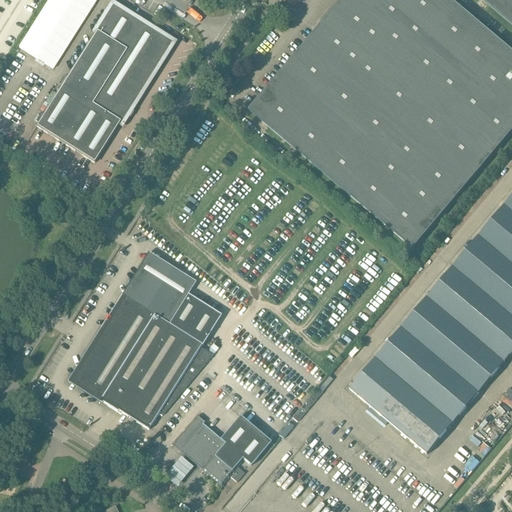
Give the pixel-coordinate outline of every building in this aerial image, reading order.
[(511,0),(342,0),(249,111),(273,131),(413,250),(511,132),(511,0)] [(42,112),(36,122),(39,124),(36,127),(94,164),(121,123),(122,124),(169,50),(166,38),(115,6),(110,12),(108,11),(94,32),(96,33),(44,114),(42,112)] [(511,212),(505,206),(479,237),(511,264),(511,212)] [(511,264),(479,237),(453,268),(511,317),(511,264)] [(150,256),(124,297),(112,316),(115,319),(106,333),(103,331),(72,379),(83,385),(80,389),(118,413),(119,411),(149,431),(159,415),(162,417),(213,356),(201,349),(222,317),(188,296),(195,285),(150,256)] [(511,317),(453,268),(427,299),(505,364),(511,355),(511,317)] [(505,364),(427,299),(401,330),(479,395),(505,364)] [(401,330),(376,361),(453,426),(479,395),(401,330)] [(352,359),(360,349),(356,346),(348,355),(352,359)] [(453,426),(376,361),(350,392),(427,457),(453,426)] [(313,404),(321,395),(317,391),(309,400),(313,404)] [(301,410),(305,414),(313,404),(308,400),(301,410)] [(501,402),(491,412),(507,429),(511,424),(503,415),(509,410),(501,402)] [(300,410),(292,420),(297,424),(305,414),(300,410)] [(200,465),(204,469),(202,470),(208,475),(209,475),(221,485),(228,476),(237,483),(245,474),(237,468),(244,460),(251,467),(271,443),(240,417),(220,441),(200,465)] [(198,463),(200,465),(220,441),(203,425),(204,424),(197,418),(174,445),(197,464),(198,463)] [(289,423),(278,436),(283,440),(294,427),(289,423)] [(172,470),(164,479),(176,489),(184,480),(191,471),(179,461),(172,470)] [(76,466),(70,474),(81,480),(85,483),(90,475),(76,466)]
